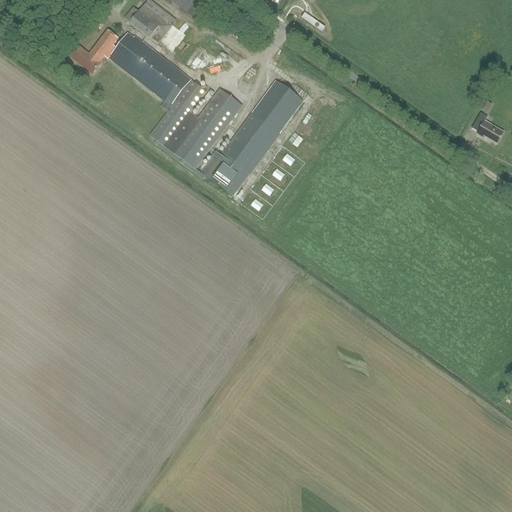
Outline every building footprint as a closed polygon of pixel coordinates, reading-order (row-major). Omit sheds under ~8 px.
[(133,8),(124,20),(130,24),(150,40),(150,39),(158,46),(177,22),(149,0),(139,13),(133,8)] [(168,0),(188,11),(195,0),(168,0)] [(101,30),(110,19),(103,14),(94,26),(101,30)] [(93,76),(94,75),(101,65),(100,64),(105,58),(108,60),(117,49),(113,46),(118,40),(108,32),(90,56),(78,47),(70,58),(93,76)] [(124,43),(128,46),(116,62),(135,76),(133,79),(165,103),(161,108),(167,113),(150,137),(166,149),(172,153),(195,171),(243,108),(220,90),(197,120),(192,115),(208,94),(192,82),(135,38),(133,40),(129,37),(124,43)] [(215,53),(225,60),(232,49),(222,42),(215,53)] [(487,114),(492,105),(484,101),(479,109),(487,114)] [(216,154),(200,175),(205,179),(205,178),(232,199),(249,175),(250,176),(280,135),(252,115),(220,157),(216,154)] [(487,119),(481,115),(473,129),(479,133),(477,135),(485,140),(486,138),(497,145),(504,133),(485,122),(487,119)]
